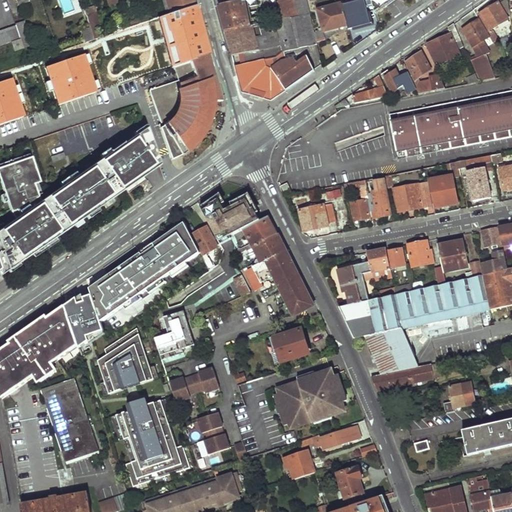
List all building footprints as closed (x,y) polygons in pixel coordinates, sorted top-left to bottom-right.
[(105,0),(108,9),(124,4),(122,0),(105,0)] [(195,5),(193,0),(166,0),(171,14),(195,5)] [(258,7),(256,0),(250,0),(218,6),(225,32),(262,24),(260,19),(248,21),(246,9),(258,7)] [(277,0),(278,1),(280,12),(295,10),(293,1),(292,0),(277,0)] [(304,0),(298,0),(293,1),(295,10),(296,13),(297,18),(308,16),(304,0)] [(27,1),(18,6),(25,19),(34,14),(27,1)] [(369,25),(363,1),(342,7),(346,24),(348,31),(369,25)] [(499,2),(480,14),(490,31),(509,18),(499,2)] [(178,23),(181,34),(201,28),(195,5),(171,14),(128,29),(122,31),(125,40),(142,35),(141,32),(154,28),(155,30),(178,23)] [(334,30),(333,27),(346,24),(342,7),(341,5),(317,12),(322,31),(323,33),(334,30)] [(296,13),(273,17),(274,22),(297,18),(296,13)] [(86,17),(94,41),(102,38),(94,14),(86,17)] [(308,16),(297,18),(274,22),(262,24),(225,32),(232,56),(234,66),(275,57),(278,54),(280,53),(315,46),(314,40),(313,33),(308,16)] [(480,20),(463,29),(477,53),(476,54),(478,59),(472,61),(480,82),(495,79),(486,55),(489,53),(483,41),(490,37),(480,20)] [(24,22),(15,25),(16,27),(20,40),(12,43),(15,52),(32,46),(24,22)] [(125,22),(118,24),(120,32),(122,31),(128,29),(125,22)] [(451,35),(429,45),(437,66),(461,57),(458,50),(464,47),(454,24),(448,28),(451,35)] [(16,27),(0,31),(0,46),(12,43),(20,40),(16,27)] [(169,63),(159,66),(161,71),(174,67),(209,56),(202,31),(159,46),(161,50),(180,44),(183,51),(168,56),(169,63)] [(324,38),(323,33),(322,31),(313,33),(314,40),(324,38)] [(439,74),(429,76),(430,80),(420,83),(417,76),(431,69),(422,53),(408,63),(414,76),(411,77),(416,89),(418,94),(445,89),(439,74)] [(275,57),(234,66),(241,92),(249,95),(252,87),(265,92),(263,99),(271,101),(314,72),(305,58),(294,65),(290,60),(283,60),(278,54),(275,57)] [(175,148),(180,157),(182,156),(188,153),(192,150),(198,146),(202,141),(206,135),(209,129),(212,122),(213,116),(214,109),(214,103),(221,103),(209,56),(174,67),(179,82),(150,91),(161,125),(158,126),(166,151),(168,151),(171,150),(173,149),(175,148)] [(397,70),(385,78),(393,95),(406,88),(397,70)] [(382,88),(353,96),(355,104),(388,97),(380,76),(376,78),(379,86),(381,85),(382,88)] [(410,76),(403,79),(409,92),(416,89),(411,77),(410,76)] [(511,98),(511,93),(397,115),(398,120),(511,98)] [(511,98),(398,120),(403,150),(511,129),(511,98)] [(346,99),(335,107),(336,108),(348,106),(346,99)] [(511,129),(403,150),(404,154),(511,133),(511,129)] [(109,201),(133,184),(133,185),(141,180),(141,179),(159,166),(148,134),(138,141),(137,140),(125,148),(124,147),(111,157),(112,157),(102,164),(105,168),(98,172),(95,169),(55,198),(57,200),(43,210),(41,207),(35,190),(41,188),(33,164),(0,175),(0,179),(12,214),(17,212),(19,218),(2,231),(4,233),(0,235),(0,249),(7,271),(17,264),(18,266),(54,240),(53,239),(59,234),(60,236),(72,227),(73,228),(81,222),(80,221),(101,207),(102,208),(110,202),(109,201)] [(168,151),(166,151),(170,162),(171,161),(175,160),(178,158),(180,157),(175,148),(173,149),(171,150),(168,151)] [(500,164),(498,155),(492,156),(494,165),(500,164)] [(492,156),(457,163),(458,169),(461,169),(467,168),(473,202),(491,198),(486,172),(494,170),(492,156)] [(457,163),(448,165),(449,171),(452,171),(453,177),(454,179),(462,177),(461,169),(458,169),(457,163)] [(511,166),(500,169),(505,194),(511,192),(511,166)] [(392,175),(386,176),(388,188),(394,187),(392,175)] [(381,185),(375,186),(376,192),(368,194),(373,219),(390,216),(386,191),(388,191),(388,188),(386,176),(380,178),(381,185)] [(453,177),(429,181),(434,209),(459,204),(454,179),(453,177)] [(366,180),(346,184),(347,189),(367,186),(366,180)] [(287,184),(280,187),(285,196),(292,193),(287,184)] [(328,201),(343,197),(340,188),(326,193),(328,201)] [(243,226),(259,217),(257,212),(245,192),(225,203),(218,189),(197,203),(216,240),(243,226)] [(367,200),(352,203),(355,221),(370,219),(367,200)] [(332,204),(300,210),(305,232),(327,228),(326,224),(336,222),(332,204)] [(259,217),(243,226),(252,244),(243,249),(246,253),(279,235),(273,223),(268,212),(259,217)] [(186,225),(91,291),(93,296),(102,324),(202,255),(186,225)] [(511,225),(499,228),(503,245),(511,242),(511,225)] [(208,228),(194,235),(205,256),(219,248),(208,228)] [(490,229),(493,246),(503,244),(499,228),(490,229)] [(265,275),(267,279),(287,320),(314,306),(308,293),(302,281),(292,262),(284,245),(279,235),(246,253),(248,257),(254,253),(256,256),(262,253),(267,262),(252,270),(257,279),(265,275)] [(432,266),(435,265),(432,252),(430,253),(428,241),(420,242),(408,244),(412,268),(420,266),(421,271),(425,270),(425,267),(432,266)] [(463,242),(438,247),(443,269),(443,271),(468,265),(463,242)] [(376,250),(367,252),(370,261),(374,276),(375,280),(392,277),(390,269),(386,248),(376,250)] [(0,278),(8,273),(7,271),(0,249),(0,278)] [(403,250),(389,253),(392,268),(405,266),(403,250)] [(209,256),(204,259),(211,272),(220,266),(217,261),(213,263),(209,256)] [(370,261),(339,270),(345,293),(348,292),(351,304),(372,300),(365,279),(374,276),(370,261)] [(480,263),(471,265),(473,273),(465,274),(466,278),(482,275),(480,263)] [(445,283),(443,271),(443,269),(436,271),(439,284),(445,283)] [(252,270),(242,275),(249,289),(267,279),(265,275),(257,279),(252,270)] [(412,285),(394,289),(395,294),(413,290),(412,285)] [(394,289),(378,293),(380,298),(395,294),(394,289)] [(91,291),(78,300),(80,304),(87,302),(85,298),(93,296),(91,291)] [(402,328),(395,294),(380,298),(372,300),(351,304),(340,307),(355,338),(367,336),(380,374),(418,367),(402,328)] [(78,300),(67,308),(77,339),(79,344),(81,350),(91,342),(89,336),(105,331),(102,324),(93,296),(85,298),(87,302),(80,304),(78,300)] [(67,345),(77,339),(67,308),(49,320),(50,322),(14,347),(18,352),(21,367),(31,381),(36,377),(54,365),(52,362),(70,350),(67,345)] [(167,331),(155,335),(160,352),(193,342),(182,308),(161,314),(167,331)] [(49,320),(47,318),(11,343),(13,345),(14,347),(50,322),(49,320)] [(151,368),(138,329),(105,351),(107,357),(99,362),(110,395),(155,380),(151,368)] [(301,330),(274,339),(279,354),(276,355),(279,365),(309,356),(301,330)] [(105,331),(89,336),(91,342),(105,333),(105,331)] [(77,339),(67,345),(70,350),(79,344),(77,339)] [(5,351),(1,353),(7,362),(10,376),(18,387),(19,389),(22,387),(31,381),(21,367),(18,352),(14,347),(13,345),(5,351)] [(7,362),(1,353),(0,354),(0,376),(4,399),(19,389),(18,387),(10,376),(7,362)] [(380,374),(371,376),(374,383),(377,390),(441,377),(438,362),(418,367),(380,374)] [(54,369),(56,367),(54,365),(36,377),(38,380),(40,378),(41,380),(55,370),(54,369)] [(156,367),(151,368),(155,380),(160,379),(156,367)] [(185,378),(171,383),(177,403),(186,400),(190,395),(205,390),(212,392),(220,389),(214,369),(200,373),(200,375),(185,379),(185,378)] [(335,378),(333,371),(316,377),(317,379),(310,381),(313,390),(307,391),(305,383),(300,384),(300,383),(279,390),(280,394),(290,425),(291,429),(314,422),(314,420),(320,419),(321,421),(332,418),(346,413),(343,404),(341,397),(344,396),(338,384),(337,385),(335,378)] [(315,372),(298,378),(300,383),(300,384),(305,383),(307,391),(313,390),(310,381),(317,379),(316,377),(315,372)] [(348,402),(339,376),(335,378),(337,385),(338,384),(344,396),(341,397),(343,404),(348,402)] [(76,379),(42,390),(67,461),(99,450),(76,379)] [(462,385),(450,388),(454,402),(455,409),(466,406),(465,403),(472,402),(469,386),(462,387),(462,385)] [(290,425),(280,394),(275,395),(278,406),(277,407),(279,414),(281,414),(285,427),(290,425)] [(146,400),(127,406),(129,413),(111,418),(119,442),(125,440),(133,464),(127,465),(134,488),(191,469),(184,447),(178,448),(170,426),(174,425),(166,401),(148,407),(146,400)] [(447,414),(456,412),(455,409),(454,402),(445,404),(447,414)] [(220,412),(200,419),(203,428),(207,432),(210,439),(206,440),(206,441),(201,442),(203,451),(209,449),(214,453),(231,448),(226,434),(225,434),(223,427),(224,427),(220,412)] [(511,420),(464,431),(470,455),(511,446),(511,420)] [(358,428),(322,440),(320,436),(313,438),(316,449),(324,446),(325,451),(356,441),(355,438),(361,436),(358,428)] [(429,440),(416,443),(418,452),(431,449),(429,440)] [(241,461),(250,458),(245,442),(236,445),(241,461)] [(375,446),(362,451),(364,458),(378,454),(375,446)] [(0,450),(0,506),(9,504),(0,450)] [(309,450),(289,456),(296,479),(317,473),(309,450)] [(361,467),(339,474),(347,499),(365,494),(360,480),(364,479),(361,467)] [(243,491),(237,472),(217,479),(219,482),(208,485),(205,486),(201,488),(180,494),(177,496),(173,497),(163,500),(162,497),(147,501),(149,509),(145,511),(187,511),(189,511),(188,511),(202,511),(206,511),(205,509),(204,506),(211,504),(217,502),(218,505),(218,507),(226,504),(226,503),(241,498),(239,492),(243,491)] [(489,473),(469,477),(475,511),(494,507),(491,491),(489,473)] [(467,511),(462,486),(428,493),(431,507),(435,506),(436,511),(446,511),(449,511),(467,511)] [(511,511),(511,493),(497,497),(496,490),(491,491),(494,507),(494,511),(511,511)] [(92,511),(89,492),(22,505),(22,511),(92,511)] [(367,504),(342,511),(393,511),(401,510),(394,494),(385,497),(386,501),(368,506),(367,504)] [(98,503),(101,511),(116,511),(118,511),(114,498),(98,503)]
